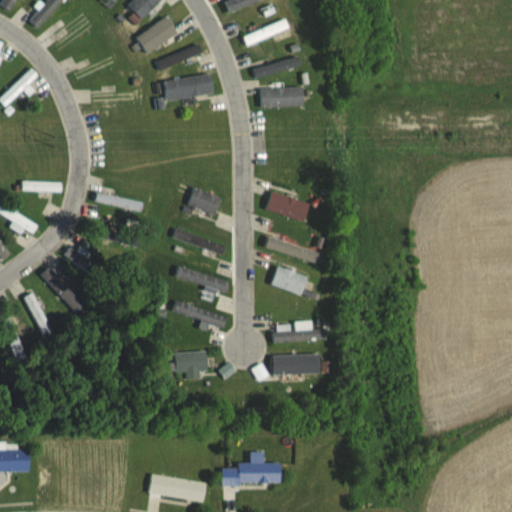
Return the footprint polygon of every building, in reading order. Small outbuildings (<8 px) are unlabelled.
[(0,0),(0,6),(12,12),(17,0),(0,0)] [(45,0),(26,19),(35,27),(62,0),(45,0)] [(160,0),(131,0),(126,6),(140,20),(160,0)] [(256,0),(223,0),(221,1),(226,12),(256,0)] [(35,73),(28,67),(0,96),(0,99),(6,105),(21,89),(28,96),(33,90),(26,83),(35,73)] [(164,99),(212,95),(210,74),(162,79),(164,99)] [(302,106),(302,87),(258,87),(258,106),(302,106)] [(90,101),(145,101),(145,91),(90,91),(90,101)] [(61,181),(20,181),(20,190),(61,190),(61,181)] [(214,214),(220,196),(191,187),(185,205),(214,214)] [(309,202),(269,191),(264,210),(304,221),(309,202)] [(140,210),(142,200),(96,193),(95,203),(140,210)] [(99,239),(145,248),(147,239),(101,229),(99,239)] [(0,259),(9,255),(0,238),(0,259)] [(92,276),(99,266),(71,245),(64,255),(92,276)] [(172,276),(224,293),(228,282),(176,264),(172,276)] [(269,284),(302,295),(308,276),(275,264),(269,284)] [(85,304),(47,266),(38,275),(75,313),(85,304)] [(43,338),(52,333),(31,292),(22,297),(43,338)] [(25,354),(7,317),(0,320),(0,325),(16,358),(25,354)] [(272,341),(326,339),(326,328),(311,328),(311,320),(293,321),(293,323),(271,323),(272,341)] [(174,351),(174,371),(207,371),(207,351),(174,351)] [(318,374),(318,354),(271,354),(271,374),(318,374)] [(0,470),(28,471),(28,449),(15,448),(15,444),(0,444),(0,470)] [(279,462),(262,462),(262,450),(249,450),(249,465),(219,466),(220,484),(280,483),(279,462)] [(202,501),(205,481),(150,474),(147,494),(202,501)]
